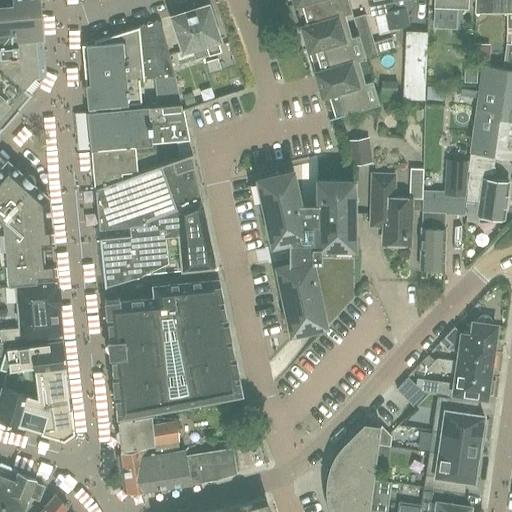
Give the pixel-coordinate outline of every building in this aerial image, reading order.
[(0,0),(0,42),(43,40),(42,35),(43,35),(40,0),(0,0)] [(337,14),(333,0),(294,0),(295,4),(301,2),(307,23),(337,14)] [(349,0),(333,0),(337,14),(351,60),(365,107),(380,102),(373,79),(372,79),(366,57),(378,53),(375,42),(366,13),(365,13),(354,16),(359,34),(352,36),(345,14),(353,12),(349,0)] [(385,10),(388,26),(389,30),(399,28),(398,24),(393,0),(369,0),(372,13),(385,10)] [(393,0),(398,24),(399,28),(410,25),(407,9),(410,8),(410,7),(409,7),(407,0),(393,0)] [(469,9),(469,0),(434,0),(435,8),(469,9)] [(507,13),(507,0),(476,0),(477,13),(507,13)] [(221,50),(217,38),(219,37),(208,3),(190,9),(196,31),(192,33),(197,46),(199,45),(202,56),(221,50)] [(197,46),(192,33),(196,31),(190,9),(171,15),(182,49),(176,51),(180,63),(202,56),(199,45),(197,46)] [(337,14),(307,23),(302,25),(309,49),(314,48),(321,69),(351,60),(337,14)] [(174,75),(161,21),(155,20),(81,43),(88,107),(141,102),(139,79),(154,77),(157,103),(181,101),(174,75)] [(403,96),(424,97),(426,30),(406,30),(403,96)] [(393,37),(375,42),(378,53),(395,48),(393,37)] [(0,65),(24,86),(34,75),(46,74),(43,40),(0,42),(0,65)] [(474,63),(488,64),(489,43),(475,43),(474,63)] [(511,68),(511,44),(506,43),(503,67),(511,68)] [(207,73),(221,69),(218,58),(204,62),(207,73)] [(329,117),(365,107),(351,60),(321,69),(315,70),(329,117)] [(511,157),(511,68),(483,64),(470,151),(495,155),(511,157)] [(3,125),(19,106),(18,106),(30,91),(24,86),(0,65),(0,126),(2,124),(3,125)] [(398,81),(382,80),(381,98),(397,99),(398,81)] [(147,143),(155,142),(184,140),(188,140),(189,140),(183,110),(182,110),(181,103),(89,111),(92,149),(147,143)] [(349,166),(373,162),(369,137),(345,140),(349,166)] [(184,140),(177,142),(179,155),(191,152),(188,140),(184,140)] [(157,164),(155,142),(147,143),(92,149),(96,185),(157,164)] [(503,218),(509,183),(487,180),(487,174),(492,175),(495,155),(470,151),(468,169),(469,170),(469,175),(467,186),(467,187),(468,187),(466,200),(480,202),(478,215),(503,218)] [(106,226),(146,223),(145,218),(201,195),(192,152),(157,164),(96,185),(97,194),(100,225),(106,225),(106,226)] [(450,158),(447,191),(464,192),(465,192),(467,160),(466,159),(453,158),(450,158)] [(0,284),(4,284),(57,279),(52,224),(51,224),(48,199),(8,162),(0,170),(0,284)] [(300,203),(293,170),(258,178),(272,243),(288,240),(288,252),(289,263),(277,266),(291,331),(326,323),(312,261),(321,261),(321,247),(353,246),(353,179),(318,180),(318,202),(300,203)] [(409,243),(411,197),(394,196),(394,174),(373,173),(371,221),(384,221),(384,242),(392,242),(394,246),(404,246),(406,243),(409,243)] [(141,274),(217,266),(201,195),(145,218),(146,223),(106,226),(107,236),(101,237),(105,285),(106,285),(106,284),(141,273),(141,274)] [(442,268),(444,228),(442,228),(443,212),(423,211),(421,267),(442,268)] [(219,283),(218,277),(184,282),(152,284),(154,296),(120,300),(119,299),(104,300),(113,394),(115,393),(118,418),(242,394),(238,375),(240,375),(236,359),(235,359),(230,337),(232,337),(229,323),(228,321),(227,321),(222,299),(224,299),(220,283),(219,283)] [(0,340),(0,341),(5,341),(4,346),(6,346),(8,345),(19,344),(19,339),(63,335),(60,307),(61,307),(59,287),(58,287),(57,279),(4,284),(0,284),(0,340)] [(455,372),(488,376),(489,367),(492,368),(494,355),(491,354),(495,324),(491,324),(492,321),(491,320),(491,319),(490,318),(489,317),(488,317),(487,316),(486,316),(485,316),(484,316),(483,316),(482,316),(481,317),(480,317),(479,318),(478,322),(473,321),(471,335),(461,334),(455,327),(440,342),(447,348),(458,350),(457,361),(437,358),(435,360),(429,367),(428,368),(455,372)] [(1,386),(0,389),(0,419),(28,427),(63,438),(74,429),(74,428),(71,406),(69,406),(65,371),(66,370),(65,364),(62,340),(19,344),(8,345),(11,367),(34,364),(34,367),(36,367),(39,395),(39,397),(37,396),(1,386)] [(488,383),(488,376),(455,372),(453,385),(416,379),(415,390),(438,395),(447,396),(452,397),(453,393),(485,398),(486,393),(491,394),(492,384),(488,383)] [(447,396),(438,395),(432,430),(441,432),(481,438),(481,439),(484,439),(486,424),(483,423),(484,415),(470,413),(472,400),(452,397),(447,396)] [(153,426),(151,415),(117,421),(120,450),(154,444),(155,448),(178,445),(177,441),(179,440),(176,421),(153,426)] [(369,511),(380,425),(372,417),(339,450),(331,463),(326,487),(328,503),(331,511),(369,511)] [(381,426),(378,444),(390,446),(392,436),(381,424),(381,426)] [(478,459),(478,458),(481,439),(481,438),(441,432),(432,430),(429,451),(438,452),(438,453),(478,459)] [(179,450),(178,445),(155,448),(156,454),(146,455),(145,449),(120,453),(127,494),(216,479),(236,473),(232,448),(185,454),(185,449),(179,450)] [(424,487),(440,489),(458,492),(460,480),(474,482),(475,474),(478,474),(481,459),(478,458),(478,459),(438,453),(438,452),(429,451),(424,487)] [(11,475),(12,471),(1,467),(0,469),(0,511),(22,511),(29,495),(38,499),(43,486),(34,483),(35,480),(17,473),(16,477),(11,475)] [(397,511),(472,511),(473,510),(470,507),(470,506),(463,505),(464,493),(458,492),(440,489),(438,501),(436,501),(435,510),(424,508),(424,505),(399,501),(397,511)] [(61,511),(67,506),(54,496),(38,511),(61,511)] [(270,511),(267,502),(265,496),(206,511),(270,511)]
